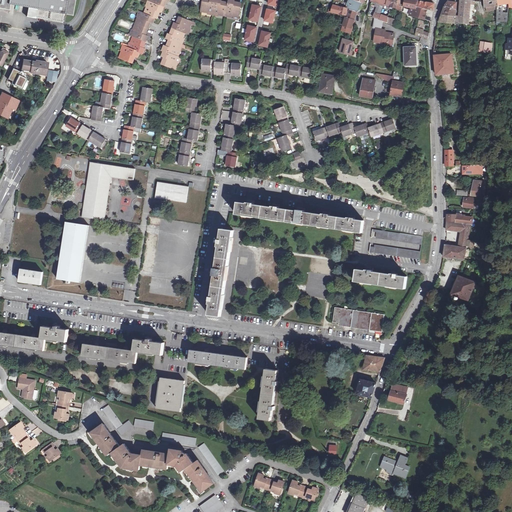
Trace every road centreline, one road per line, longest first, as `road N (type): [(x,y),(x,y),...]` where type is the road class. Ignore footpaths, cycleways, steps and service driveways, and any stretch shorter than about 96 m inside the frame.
road 1 (residential): [(199,321),(224,181),(371,214)]
road 2 (residential): [(0,370),(9,395),(58,434),(77,435),(101,417),(130,443),(190,449),(222,484)]
road 3 (tertiary): [(442,0),(432,49),(441,229)]
road 4 (residential): [(199,321),(393,349)]
road 5 (track): [(201,180),(152,172),(133,303)]
road 6 (tertiary): [(337,485),(393,349)]
road 7 (residential): [(222,484),(263,460),(337,485)]
